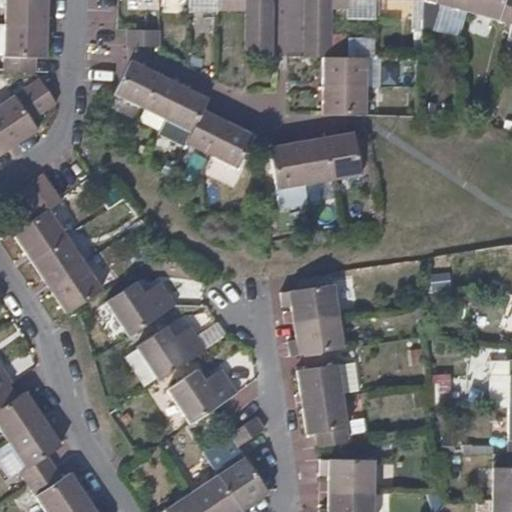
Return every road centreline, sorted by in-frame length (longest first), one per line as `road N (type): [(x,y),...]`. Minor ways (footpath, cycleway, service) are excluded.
road 1 (residential): [(129,511),(79,432),(38,322),(0,272)]
road 2 (residential): [(264,306),(294,496),(270,511)]
road 3 (residential): [(254,113),(72,32)]
road 4 (residential): [(72,32),(65,132),(0,177)]
